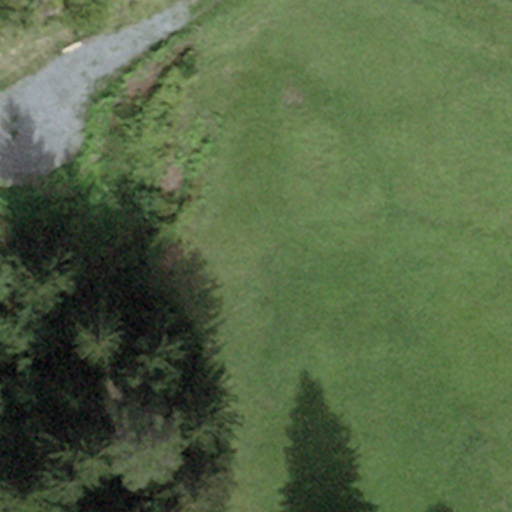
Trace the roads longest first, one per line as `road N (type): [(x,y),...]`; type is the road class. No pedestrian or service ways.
road 1 (track): [(0,147),(254,0)]
road 2 (track): [(393,0),(511,51)]
